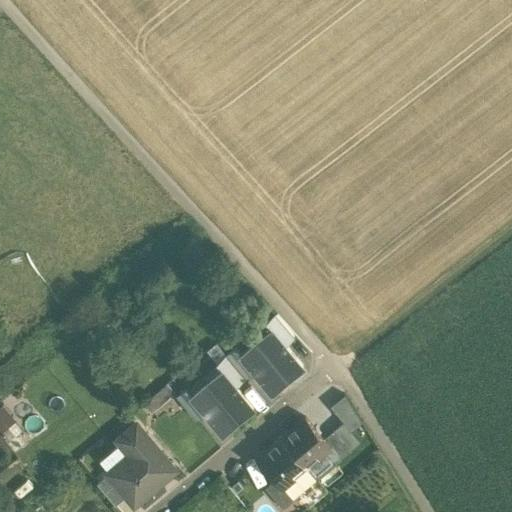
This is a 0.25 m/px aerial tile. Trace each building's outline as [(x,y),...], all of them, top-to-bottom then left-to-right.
[(293,335),(275,313),(266,321),(271,327),(284,343),(293,335)] [(284,343),(271,327),(256,340),(287,377),(302,364),(284,343)] [(287,377),(256,340),(240,353),(253,368),(271,390),(287,377)] [(240,353),(235,347),(226,354),(244,376),(253,368),(240,353)] [(244,376),(226,354),(217,362),(222,368),(235,384),(244,376)] [(235,384),(222,368),(206,381),(237,418),(253,405),(235,384)] [(237,418),(206,381),(191,394),(204,409),(222,431),(237,418)] [(191,394),(186,388),(177,395),(195,417),(204,409),(191,394)] [(0,407),(0,426),(5,431),(18,419),(4,404),(0,407)] [(323,437),(305,416),(281,436),(302,460),(325,441),(326,440),(323,437)] [(137,424),(119,439),(131,454),(109,473),(126,494),(133,503),(174,469),(137,424)] [(334,428),(323,437),(326,440),(325,441),(339,458),(351,448),(334,428)] [(302,460),(281,436),(258,456),(276,478),(278,481),(279,480),(302,460)] [(126,494),(109,473),(97,483),(115,504),(126,494)] [(279,480),(278,481),(276,478),(265,487),(281,506),(293,497),(279,480)]
